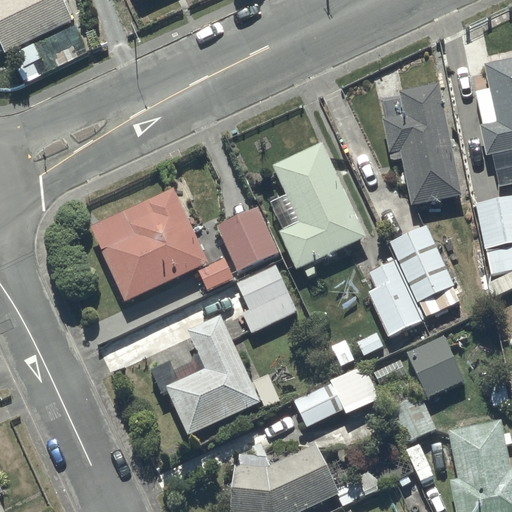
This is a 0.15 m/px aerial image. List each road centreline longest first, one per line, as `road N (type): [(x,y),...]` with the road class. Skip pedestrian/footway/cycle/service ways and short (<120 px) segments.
road 1 (residential): [(393,0),(20,176)]
road 2 (residential): [(113,511),(0,275)]
